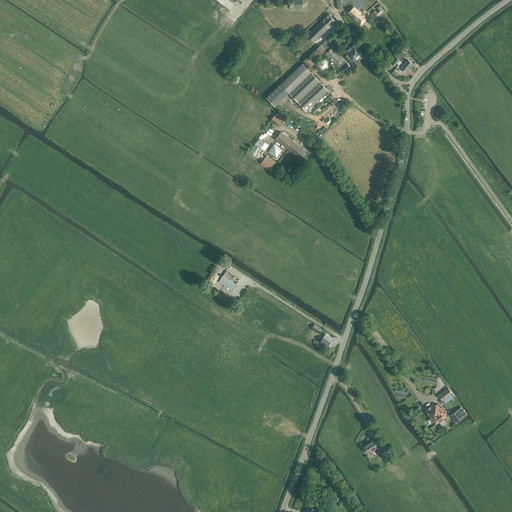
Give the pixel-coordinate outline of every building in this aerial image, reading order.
[(375,10),(372,13),(376,18),(385,10),(380,5),(376,8),(378,10),(377,11),(375,10)] [(348,13),(361,25),(367,18),(354,6),(348,13)] [(306,35),(314,43),(336,21),(329,14),(306,35)] [(317,48),(309,56),(303,62),(310,68),(315,63),(314,62),(318,58),(322,54),(331,45),(326,40),(321,45),(317,48)] [(360,51),(354,45),(357,43),(355,41),(342,53),(344,55),(345,55),(351,63),(355,67),(361,62),(359,60),(366,54),(362,49),(360,51)] [(334,45),(325,54),(330,59),(337,66),(338,65),(344,71),(350,66),(342,57),(343,56),(334,45)] [(407,59),(405,62),(401,59),(401,58),(403,56),(405,57),(406,55),(401,51),(399,53),(396,57),(409,68),(413,64),(407,59)] [(406,72),(409,68),(396,57),(395,57),(396,58),(392,62),(389,60),(387,63),(389,65),(387,67),(391,71),(397,64),(399,65),(396,68),(402,72),(403,70),(406,72)] [(329,65),(329,64),(329,63),(329,62),(328,60),(326,59),(325,59),(324,59),(323,59),(322,59),(320,60),(319,62),(319,63),(318,64),(319,65),(319,66),(320,68),(322,69),(323,69),(324,70),(325,70),(326,69),(328,68),(329,66),(329,65)] [(281,84),(266,98),(275,107),(289,94),(307,112),(328,91),(311,73),(302,64),(281,84)] [(278,126),(284,118),(277,113),(270,120),(278,126)] [(329,128),(326,123),(323,125),(322,123),(314,129),(318,135),(329,128)] [(281,132),(275,139),(300,158),(306,151),(281,132)] [(259,138),(255,144),(249,153),(259,159),(265,150),(269,145),(259,138)] [(276,158),(283,150),(274,144),(268,152),(276,158)] [(270,170),(276,163),(266,155),(260,164),(270,170)] [(237,284),(223,275),(219,281),(232,290),(237,284)] [(315,324),(311,329),(320,335),(323,329),(315,324)] [(327,346),(330,342),(333,338),(326,334),(323,337),(321,340),(319,343),(317,341),(315,344),(320,347),(322,343),(327,346)] [(455,396),(448,388),(443,391),(450,400),(455,396)] [(445,404),(450,400),(443,391),(438,395),(445,404)] [(436,425),(447,416),(437,404),(435,406),(433,404),(425,411),(436,425)] [(461,407),(450,415),(455,422),(466,414),(461,407)] [(368,454),(379,447),(374,439),(372,441),(363,446),(368,454)] [(381,453),(387,463),(393,460),(387,450),(381,453)]
